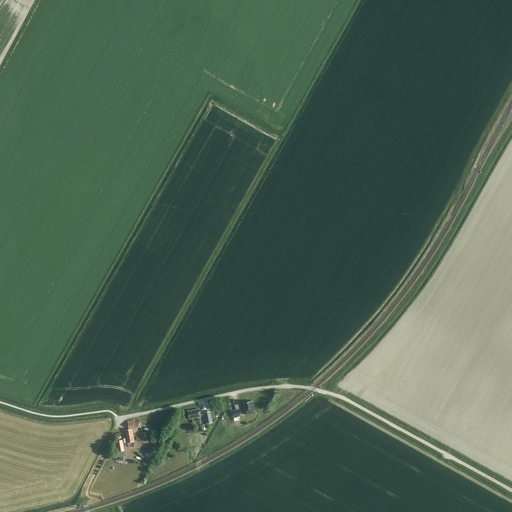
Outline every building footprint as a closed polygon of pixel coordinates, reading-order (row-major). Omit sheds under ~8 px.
[(252,401),(243,403),(245,412),(254,411),(253,405),(254,405),(253,402),(252,402),(252,401)] [(188,411),(190,419),(201,416),(200,408),(188,411)] [(213,422),(212,418),(210,410),(204,412),(206,423),(213,422)] [(134,422),(133,420),(127,421),(128,424),(129,429),(125,430),(127,443),(134,442),(132,429),(141,427),(140,421),(134,422)] [(118,452),(124,450),(123,440),(116,441),(118,452)]
